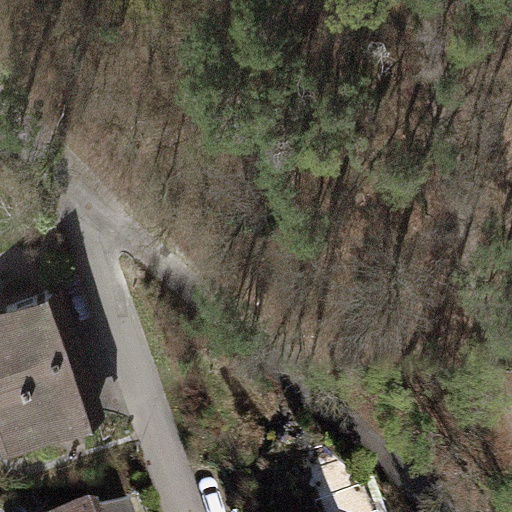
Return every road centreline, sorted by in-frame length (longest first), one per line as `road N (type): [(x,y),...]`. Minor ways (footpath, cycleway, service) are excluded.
road 1 (residential): [(426,511),(190,243),(57,160),(0,112)]
road 2 (track): [(432,0),(471,285),(511,406)]
